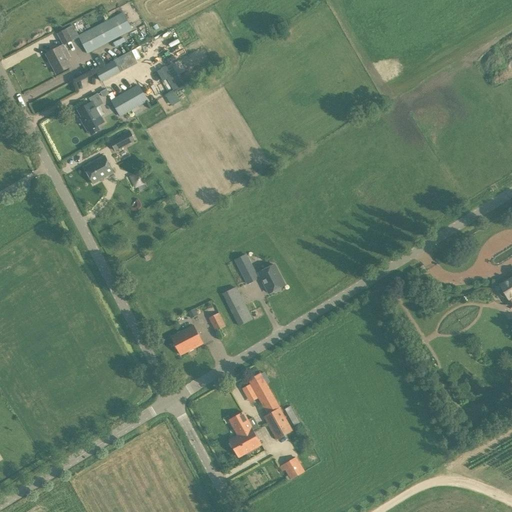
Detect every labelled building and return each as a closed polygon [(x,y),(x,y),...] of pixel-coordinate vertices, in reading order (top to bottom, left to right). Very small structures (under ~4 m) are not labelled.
[(132,30),(123,13),(79,36),(88,53),(132,30)] [(71,41),(66,30),(58,34),(63,44),(64,45),(71,41)] [(64,45),(63,44),(47,52),(52,63),(51,64),(56,74),(71,66),(67,60),(71,58),(64,45)] [(186,67),(208,59),(204,48),(182,56),(186,67)] [(119,72),(114,62),(97,71),(102,81),(119,72)] [(172,90),(177,88),(166,64),(161,67),(172,90)] [(80,92),(100,83),(94,70),(74,79),(80,92)] [(147,101),(138,86),(112,101),(121,116),(147,101)] [(90,102),(77,109),(84,122),(83,123),(87,132),(88,131),(90,136),(99,131),(96,127),(103,123),(100,117),(104,115),(101,111),(100,108),(105,105),(98,94),(90,99),(91,102),(90,102)] [(111,141),(116,151),(135,141),(130,131),(111,141)] [(113,173),(104,157),(84,168),(92,184),(113,173)] [(135,189),(146,183),(144,178),(148,176),(145,169),(140,172),(140,171),(129,177),(135,189)] [(258,279),(245,255),(235,260),(248,284),(258,279)] [(274,265),(258,274),(269,293),(273,291),(274,291),(276,292),(280,289),(280,287),(285,284),(274,265)] [(498,293),(499,295),(500,296),(502,297),(504,297),(505,297),(507,299),(511,295),(511,275),(511,276),(511,277),(499,286),(500,288),(499,290),(498,291),(498,293)] [(222,292),(237,325),(252,319),(237,285),(222,292)] [(225,326),(218,312),(209,317),(216,331),(225,326)] [(203,344),(194,326),(171,337),(180,355),(203,344)] [(292,430),(261,373),(248,380),(267,415),(264,417),(276,439),(292,430)] [(294,425),(299,422),(289,406),(284,409),(294,425)] [(261,444),(243,412),(229,420),(238,435),(229,440),(238,455),(261,444)] [(305,472),(297,458),(280,467),(282,472),(285,470),(291,480),(305,472)]
